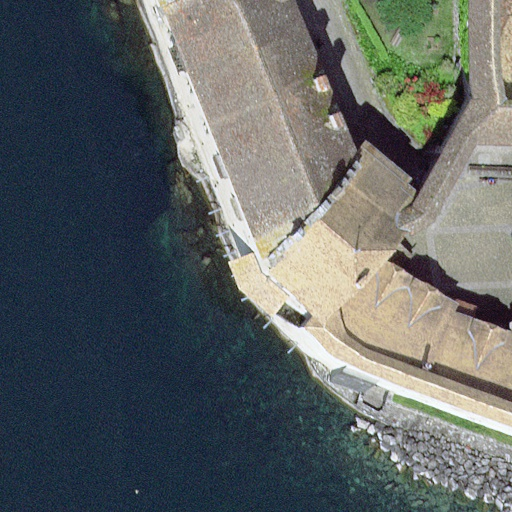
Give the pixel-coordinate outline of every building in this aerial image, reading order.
[(140,0),(146,16),(193,0),(140,0)] [(290,0),(193,0),(146,16),(238,260),(263,251),(270,272),(359,190),(290,0)] [(458,154),(435,204),(420,234),(453,212),(484,143),(511,143),(511,0),(484,0),(484,96),(458,154)] [(359,190),(270,272),(328,338),(407,261),(420,234),(435,204),(376,164),(359,190)] [(511,406),(444,382),(328,338),(270,272),(263,251),(238,260),(249,289),(312,357),(336,366),(332,379),(365,391),(370,379),(393,388),(398,390),(511,433),(511,406)] [(478,301),(407,261),(328,338),(444,382),(474,308),(478,301)] [(511,324),(474,308),(444,382),(511,406),(511,324)]
